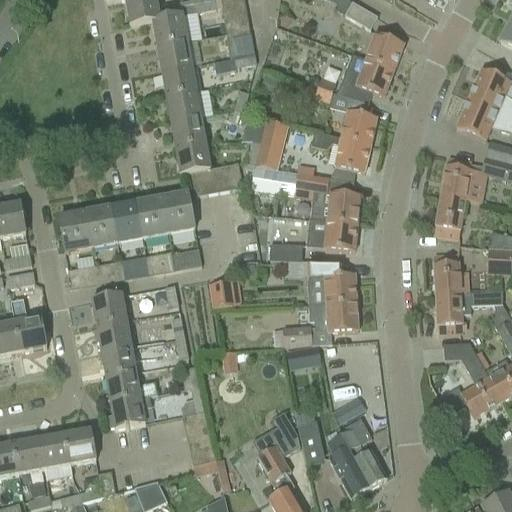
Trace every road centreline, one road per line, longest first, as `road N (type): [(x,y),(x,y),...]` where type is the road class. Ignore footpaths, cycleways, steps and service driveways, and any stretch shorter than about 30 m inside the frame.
road 1 (residential): [(414,502),(393,311),(393,225),(423,97),(472,0)]
road 2 (residential): [(0,425),(61,413),(69,396),(31,179),(0,131)]
